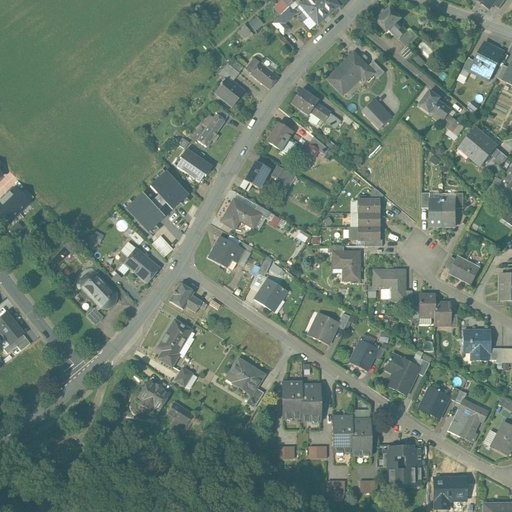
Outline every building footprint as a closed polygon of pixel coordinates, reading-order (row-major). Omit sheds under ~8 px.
[(288,8),(293,3),(297,0),(282,0),(282,1),(288,8)] [(306,0),(300,5),(303,8),(303,9),(317,25),(337,7),(331,0),(306,0)] [(475,0),(489,9),(492,5),(495,0),(475,0)] [(495,0),(492,5),(499,9),(505,0),(495,0)] [(290,8),(280,17),(279,19),(284,24),(294,14),(295,13),(290,8)] [(385,13),(384,11),(383,11),(379,15),(381,17),(376,22),(386,33),(387,33),(390,30),(398,40),(407,32),(398,23),(401,20),(390,8),(385,13)] [(256,31),(263,24),(257,17),(250,24),(256,31)] [(273,24),(275,25),(275,26),(283,34),(288,29),(279,19),(273,24)] [(399,40),(401,43),(406,48),(417,38),(410,30),(407,32),(407,33),(399,40)] [(485,39),(479,50),(468,72),(484,80),(501,47),(485,39)] [(472,52),(467,62),(463,69),(468,72),(477,55),(473,52),(472,52)] [(354,53),(337,70),(326,80),(343,96),(341,93),(360,74),(366,81),(373,75),(374,74),(354,53)] [(259,63),(255,59),(254,59),(245,70),(250,74),(259,63)] [(239,73),(241,71),(241,70),(243,68),(233,60),(228,65),(238,74),(239,73)] [(368,67),(369,69),(374,74),(374,75),(379,79),(385,73),(374,62),(368,67)] [(278,78),(272,74),(272,73),(259,63),(250,75),(268,89),(269,90),(278,78)] [(511,63),(503,82),(511,86),(511,63)] [(227,64),(226,65),(218,76),(224,81),(225,81),(225,80),(226,80),(231,84),(239,74),(227,64)] [(502,81),(503,81),(503,80),(509,69),(503,66),(497,79),(502,81)] [(226,80),(219,89),(217,91),(226,99),(225,101),(232,107),(243,94),(226,80)] [(305,118),(306,117),(307,116),(308,117),(310,113),(314,116),(320,107),(316,104),(317,103),(300,91),(291,105),(300,111),(299,113),(299,114),(305,118)] [(430,91),(421,103),(419,106),(429,114),(431,112),(444,121),(451,111),(439,101),(440,99),(430,91)] [(378,130),(386,122),(391,118),(374,100),(362,112),(378,130)] [(324,123),(327,119),(327,118),(330,114),(320,107),(314,116),(324,123)] [(332,114),(325,122),(334,129),(341,121),(332,114)] [(466,115),(464,118),(463,119),(472,125),(475,121),(466,115)] [(218,137),(215,135),(224,122),(215,116),(197,142),(206,148),(211,140),(214,142),(218,137)] [(452,133),(455,129),(459,124),(451,118),(445,128),(452,133)] [(282,152),(281,153),(280,154),(288,158),(290,158),(296,147),(296,145),(288,140),(292,133),(285,129),(283,132),(276,127),(267,142),(282,151),(282,152)] [(193,128),(192,129),(185,135),(190,139),(195,131),(193,128)] [(497,147),(486,138),(476,129),(461,147),(483,165),(497,147)] [(308,146),(314,149),(325,156),(328,150),(313,138),(308,146)] [(176,144),(184,150),(188,143),(182,139),(176,144)] [(302,155),(309,160),(312,162),(318,152),(308,146),(302,155)] [(195,156),(186,150),(179,159),(179,160),(181,160),(181,161),(176,167),(199,183),(204,176),(205,177),(212,168),(203,162),(203,161),(202,161),(195,156)] [(501,153),(498,156),(498,157),(493,162),(501,169),(507,158),(501,153)] [(254,163),(254,164),(244,181),(259,190),(269,172),(255,164),(254,163)] [(277,168),(275,172),(272,177),(281,183),(287,173),(277,168)] [(165,173),(150,188),(156,195),(157,194),(159,196),(149,205),(147,203),(148,202),(142,195),(126,209),(148,233),(163,219),(156,212),(166,204),(172,211),(187,197),(165,173)] [(285,189),(286,188),(292,176),(287,173),(279,186),(285,189)] [(501,182),(498,180),(496,179),(490,188),(495,191),(501,182)] [(511,185),(504,179),(503,180),(495,192),(509,202),(511,197),(511,185)] [(370,193),(370,198),(370,201),(379,201),(383,196),(374,189),(370,193)] [(455,201),(455,209),(463,209),(463,195),(463,194),(455,194),(455,201)] [(429,226),(441,227),(442,226),(442,201),(442,195),(439,195),(439,201),(429,201),(429,204),(429,209),(429,226)] [(442,195),(442,196),(442,201),(443,201),(443,202),(442,227),(455,226),(455,201),(446,201),(446,195),(442,195)] [(260,216),(239,204),(233,201),(221,223),(230,228),(235,219),(252,229),(260,216)] [(357,214),(376,214),(379,214),(379,201),(360,201),(357,201),(357,214)] [(269,213),(266,211),(265,211),(257,206),(254,212),(260,216),(266,219),(269,213)] [(379,214),(372,214),(357,214),(357,227),(368,228),(371,228),(371,222),(379,222),(379,214)] [(379,228),(378,228),(350,228),(350,241),(379,241),(379,228)] [(129,236),(138,244),(138,245),(139,245),(143,240),(133,231),(129,236)] [(160,236),(152,244),(165,257),(173,249),(160,236)] [(237,264),(244,251),(219,237),(208,257),(208,258),(208,259),(226,269),(227,268),(232,271),(236,264),(237,264)] [(244,252),(245,252),(246,253),(249,254),(252,249),(240,242),(237,247),(244,251),(244,252)] [(146,284),(149,281),(159,269),(136,249),(135,249),(128,259),(120,252),(116,258),(123,264),(123,265),(146,284)] [(342,281),(349,281),(358,281),(359,253),(334,253),(333,253),(332,253),(332,268),(342,268),(342,281)] [(449,275),(451,276),(471,286),(480,269),(458,257),(449,275)] [(451,271),(456,261),(451,258),(446,269),(451,271)] [(264,278),(264,277),(264,276),(270,265),(264,262),(258,275),(264,278)] [(269,272),(282,277),(285,270),(273,264),(269,272)] [(404,301),(404,294),(404,293),(404,271),(373,272),(373,291),(389,290),(390,302),(404,301)] [(116,294),(115,294),(96,274),(96,275),(90,280),(89,279),(88,278),(86,279),(88,282),(89,282),(82,288),(101,308),(101,309),(101,308),(116,295),(116,294)] [(511,275),(504,275),(503,275),(499,275),(499,288),(511,288),(511,275)] [(286,293),(277,287),(267,280),(254,301),(270,312),(278,300),(278,299),(281,301),(286,293)] [(179,285),(175,293),(174,293),(169,302),(183,311),(185,308),(195,314),(202,303),(192,297),(193,294),(179,285)] [(499,301),(508,301),(511,301),(511,288),(500,288),(499,288),(499,289),(499,301)] [(404,292),(404,301),(404,302),(403,302),(403,304),(412,303),(412,292),(404,292)] [(434,316),(434,310),(434,295),(418,295),(418,313),(418,316),(434,316)] [(220,306),(219,306),(212,301),(209,305),(217,310),(220,306)] [(450,304),(445,304),(444,304),(434,304),(434,324),(450,324),(450,304)] [(103,317),(97,311),(95,309),(86,317),(86,318),(93,325),(94,326),(103,317)] [(6,314),(0,319),(0,335),(4,340),(5,339),(10,345),(11,344),(23,335),(6,314)] [(328,346),(331,340),(339,324),(318,314),(314,323),(316,325),(310,338),(328,346)] [(343,315),(340,320),(338,324),(339,324),(337,327),(343,330),(349,318),(343,315)] [(157,349),(161,351),(161,352),(162,352),(158,360),(171,368),(178,357),(177,356),(191,331),(174,321),(157,349)] [(463,353),(468,353),(476,353),(476,361),(487,361),(487,353),(489,353),(489,331),(463,331),(463,353)] [(377,350),(361,342),(360,341),(349,363),(366,372),(377,350)] [(373,358),(379,361),(385,350),(378,347),(377,350),(373,358)] [(489,349),(489,358),(489,359),(489,361),(495,361),(495,364),(501,364),(501,349),(489,349)] [(423,354),(421,358),(429,362),(432,358),(423,354)] [(419,369),(393,356),(391,355),(387,363),(386,363),(385,366),(384,370),(392,374),(386,387),(405,396),(419,369)] [(429,364),(420,360),(416,367),(419,369),(416,374),(423,377),(429,364)] [(232,385),(242,391),(243,392),(250,396),(263,376),(238,361),(230,374),(236,378),(232,385)] [(175,382),(184,388),(191,375),(182,369),(175,382)] [(189,391),(194,382),(196,378),(192,375),(184,388),(189,391)] [(141,405),(151,411),(154,407),(159,410),(168,395),(162,391),(162,390),(161,389),(156,386),(155,387),(148,382),(139,397),(143,401),(141,405)] [(301,420),(301,408),(301,386),(301,383),(282,383),(282,400),(282,420),(301,420)] [(320,386),(317,386),(301,386),(301,420),(301,423),(320,422),(320,386)] [(449,397),(428,387),(418,410),(439,420),(448,399),(449,397)] [(460,391),(454,388),(449,397),(448,399),(455,402),(460,391)] [(250,396),(249,398),(245,404),(254,409),(263,394),(255,389),(251,396),(250,396)] [(455,402),(460,405),(462,400),(463,401),(466,394),(460,391),(455,402)] [(511,404),(501,398),(498,405),(510,412),(511,409),(511,404)] [(469,415),(459,437),(472,443),(476,435),(473,434),(479,421),(482,423),(487,412),(463,401),(462,400),(460,405),(458,410),(469,415)] [(174,404),(173,405),(167,415),(185,427),(192,416),(174,404)] [(447,432),(459,437),(469,415),(458,410),(447,432)] [(332,417),(332,438),(332,454),(351,454),(351,420),(351,417),(332,417)] [(370,420),(356,420),(355,420),(351,420),(351,454),(351,457),(370,457),(370,420)] [(511,446),(511,427),(503,423),(490,448),(507,457),(511,446)] [(294,459),(294,454),(293,447),(277,448),(277,460),(294,459)] [(326,447),(320,447),(309,448),(309,459),(326,459),(326,447)] [(404,448),(399,448),(387,448),(387,460),(382,460),(382,484),(386,484),(386,488),(397,488),(397,460),(399,460),(399,455),(404,455),(404,448)] [(416,450),(405,450),(404,451),(404,471),(401,472),(401,488),(414,488),(414,485),(420,485),(419,456),(416,456),(416,450)] [(449,510),(449,502),(466,501),(465,497),(465,484),(465,479),(432,480),(432,502),(434,502),(434,511),(449,510)] [(344,494),(344,491),(344,482),(327,482),(327,485),(327,494),(344,494)] [(376,482),(363,482),(359,482),(359,493),(372,494),(376,493),(376,482)] [(465,484),(465,497),(476,497),(476,484),(465,484)]
